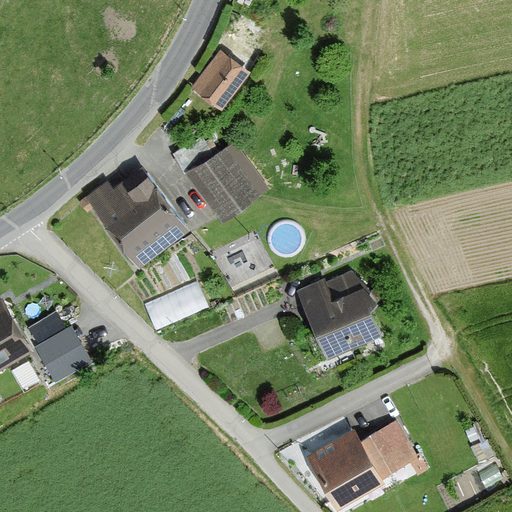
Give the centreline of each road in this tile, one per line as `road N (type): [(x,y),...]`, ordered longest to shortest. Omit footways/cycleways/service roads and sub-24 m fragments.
road 1 (residential): [(17,221),(258,446),(438,356)]
road 2 (unclassified): [(17,221),(146,104),(208,0)]
